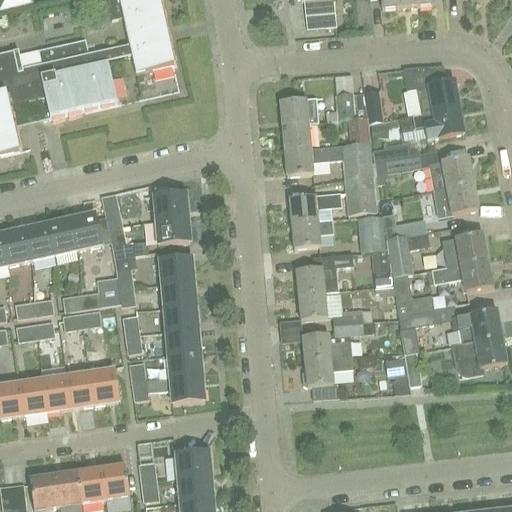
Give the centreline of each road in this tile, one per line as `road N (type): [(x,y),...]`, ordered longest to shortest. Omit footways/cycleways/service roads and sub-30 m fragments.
road 1 (residential): [(232,70),(464,48),(494,71),(511,151)]
road 2 (residential): [(0,455),(266,418)]
road 3 (residential): [(266,418),(240,151)]
road 4 (residential): [(0,203),(240,151)]
road 5 (residential): [(273,490),(511,465)]
